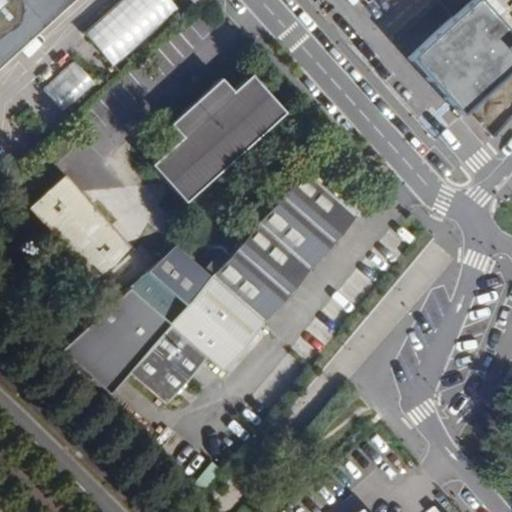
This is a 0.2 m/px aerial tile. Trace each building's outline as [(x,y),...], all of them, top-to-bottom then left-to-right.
[(0,0),(0,66),(40,31),(15,3),(19,0),(61,0),(67,6),(73,0),(0,0)] [(67,6),(61,0),(19,0),(15,3),(40,31),(67,6)] [(179,16),(165,0),(132,0),(82,46),(111,78),(179,16)] [(511,76),(511,50),(487,23),(432,73),(470,115),(511,76)] [(61,112),(93,83),(73,61),(41,90),(61,112)] [(283,114),(249,75),(231,91),(220,78),(195,100),(201,107),(188,119),(182,112),(169,123),(178,135),(150,161),(185,201),(283,114)] [(201,107),(195,100),(182,112),(188,119),(201,107)] [(211,275),(264,323),(357,215),(301,169),(211,275)] [(131,249),(64,175),(28,208),(94,282),(131,249)] [(166,327),(206,357),(222,371),(264,323),(211,275),(209,277),(174,246),(145,271),(185,305),(166,327)] [(185,305),(145,271),(123,288),(166,327),(185,305)] [(166,327),(123,288),(55,351),(103,394),(128,371),(166,327)] [(206,357),(166,327),(128,371),(166,404),(186,381),(206,357)]
